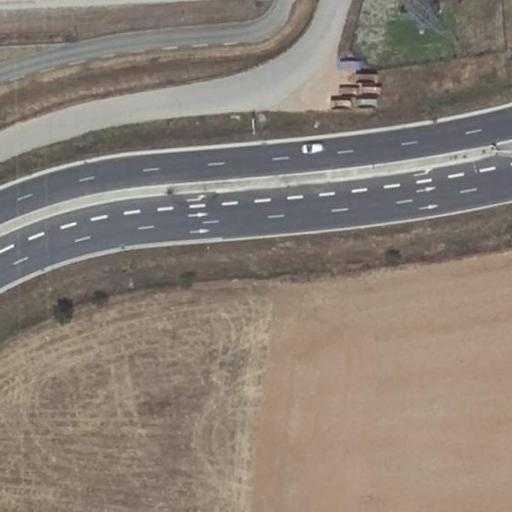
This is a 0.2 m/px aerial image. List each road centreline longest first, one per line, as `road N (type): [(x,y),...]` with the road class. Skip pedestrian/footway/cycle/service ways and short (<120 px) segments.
road 1 (primary): [(0,270),(41,250),(146,227),(319,212),(511,181)]
road 2 (primary): [(511,122),(351,151),(85,179),(0,205)]
